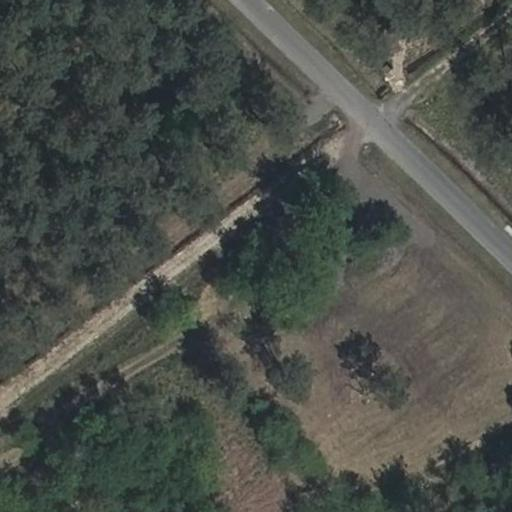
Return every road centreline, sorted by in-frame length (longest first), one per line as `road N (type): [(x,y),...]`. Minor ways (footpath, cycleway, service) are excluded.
road 1 (track): [(0,396),(511,10)]
road 2 (track): [(336,88),(0,354)]
road 3 (unclassified): [(511,251),(241,0)]
